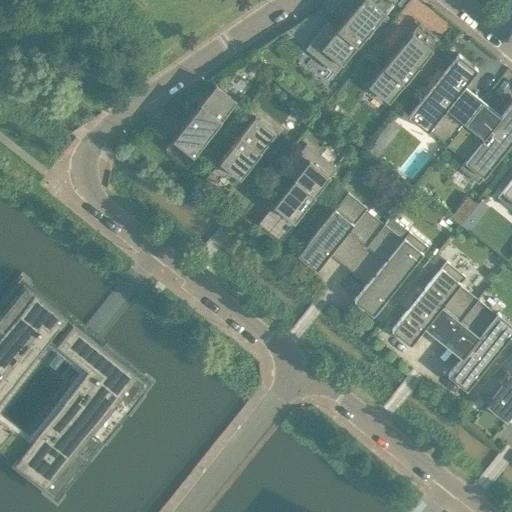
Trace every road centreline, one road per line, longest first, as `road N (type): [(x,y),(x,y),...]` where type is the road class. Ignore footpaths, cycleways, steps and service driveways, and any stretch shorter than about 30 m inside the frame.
road 1 (residential): [(304,365),(92,197),(83,168),(95,138)]
road 2 (residential): [(287,0),(121,109),(95,138)]
road 3 (residential): [(485,511),(304,365)]
road 4 (residential): [(185,511),(304,365)]
